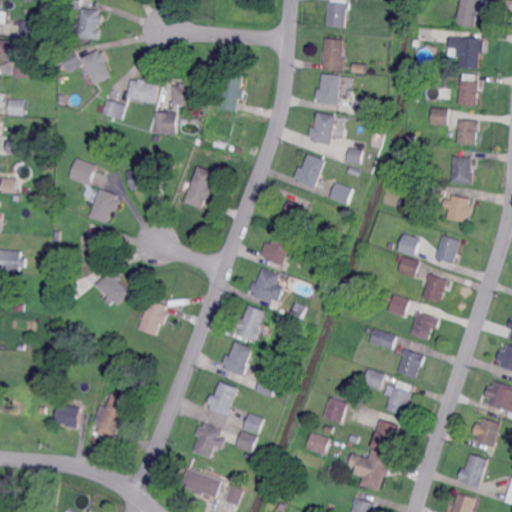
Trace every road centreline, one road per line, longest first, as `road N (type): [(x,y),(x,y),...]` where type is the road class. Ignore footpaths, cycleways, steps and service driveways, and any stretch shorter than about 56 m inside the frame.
road 1 (residential): [(136,511),(274,136),(292,0)]
road 2 (residential): [(511,212),(411,511)]
road 3 (residential): [(157,511),(92,470),(0,457)]
road 4 (residential): [(288,37),(167,31)]
